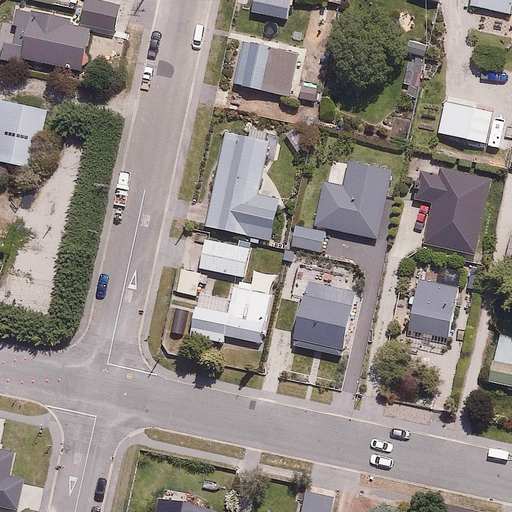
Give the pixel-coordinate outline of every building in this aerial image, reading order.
[(511,0),(472,0),(471,8),(511,14),(511,0)] [(93,26),(18,8),(12,32),(0,28),(0,52),(82,72),(93,26)] [(242,108),(272,114),(277,93),(291,96),(300,51),(243,39),(234,84),(246,86),(242,108)] [(40,123),(0,114),(0,170),(28,176),(40,123)] [(259,192),(269,139),(224,130),(206,224),(273,237),(281,197),(259,192)] [(380,240),(393,173),(349,165),(345,185),(322,181),(313,227),(326,229),(380,240)] [(436,175),(419,172),(414,200),(431,203),(424,244),(479,253),(492,179),(437,169),(436,175)] [(313,227),(291,223),(286,247),(321,253),(326,229),(313,227)] [(243,275),(248,245),(204,237),(198,267),(243,275)] [(511,237),(509,237),(499,284),(511,286),(511,237)] [(0,291),(9,254),(0,251),(0,291)] [(348,351),(357,290),(330,286),(333,269),(306,265),(294,342),(309,344),(308,351),(325,354),(326,347),(348,351)] [(197,298),(202,272),(180,268),(175,293),(197,298)] [(450,346),(460,275),(418,270),(408,340),(450,346)] [(196,303),(190,336),(223,343),(224,336),(259,343),(271,284),(233,277),(227,309),(196,303)] [(511,334),(493,330),(484,378),(511,383),(511,334)] [(0,487),(0,511),(5,511),(9,511),(0,487)] [(329,511),(333,496),(309,491),(304,511),(329,511)] [(204,511),(205,508),(154,501),(152,511),(204,511)]
